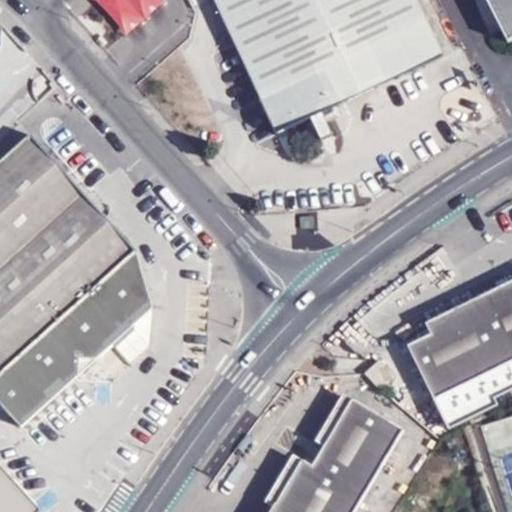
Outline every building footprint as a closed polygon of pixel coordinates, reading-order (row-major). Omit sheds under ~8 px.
[(213,0),(276,134),(445,55),(418,0),(213,0)] [(511,0),(486,0),(508,42),(511,40),(511,0)] [(137,253),(31,135),(0,163),(0,406),(20,429),(75,379),(153,309),(137,253)] [(490,393),(511,382),(511,280),(425,322),(431,334),(408,345),(442,416),(490,393)] [(380,389),(394,377),(381,362),(367,375),(380,389)] [(447,428),(497,404),(500,410),(511,404),(511,382),(490,393),(442,416),(447,428)] [(355,511),(404,431),(352,400),(313,466),(302,460),(271,511),(355,511)] [(0,465),(0,511),(40,511),(41,511),(0,465)]
